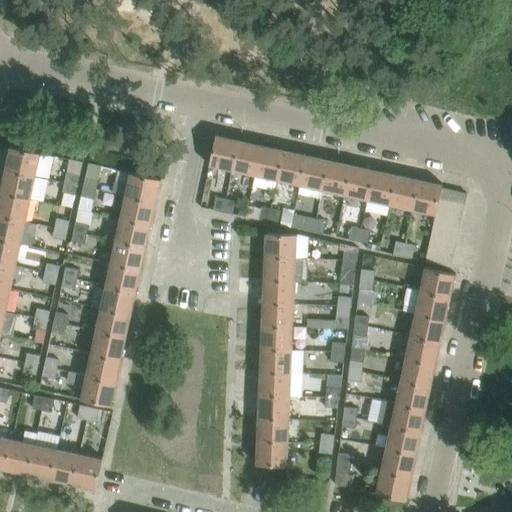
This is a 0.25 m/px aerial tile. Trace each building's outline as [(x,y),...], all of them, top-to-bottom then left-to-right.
[(232,169),(238,141),(217,136),(217,134),(216,134),(209,166),(210,166),(211,164),(232,169)] [(255,174),(261,145),(238,141),(232,169),(255,174)] [(277,179),(284,150),(261,145),(255,174),(277,179)] [(11,148),(6,169),(34,175),(39,154),(41,154),(41,153),(9,146),(9,147),(11,148)] [(300,184),(306,155),(284,150),(277,179),(300,184)] [(322,189),(329,160),(306,155),(300,184),(322,189)] [(345,195),(351,165),(329,160),(322,189),(345,195)] [(368,200),(374,170),(351,165),(345,195),(368,200)] [(6,169),(1,192),(30,198),(34,175),(6,169)] [(390,205),(397,175),(374,170),(368,200),(390,205)] [(66,172),(64,182),(77,184),(79,175),(66,172)] [(126,195),(154,201),(159,180),(161,180),(161,179),(129,172),(129,173),(131,174),(126,195)] [(413,210),(419,180),(397,175),(390,205),(413,210)] [(85,176),(83,186),(96,189),(98,179),(85,176)] [(435,215),(436,212),(438,200),(441,188),(442,183),(441,183),(441,185),(419,180),(413,210),(435,215)] [(75,194),(77,184),(64,182),(62,191),(75,194)] [(94,198),(96,189),(83,186),(78,208),(91,211),(94,198)] [(464,206),(467,193),(441,188),(438,200),(464,206)] [(1,192),(0,196),(0,215),(25,221),(30,198),(1,192)] [(121,218),(150,224),(154,201),(126,195),(121,218)] [(213,210),(222,212),(225,199),(216,197),(213,210)] [(225,199),(222,212),(233,214),(235,201),(225,199)] [(464,206),(438,200),(436,212),(461,217),(464,206)] [(258,220),(268,222),(271,209),(261,207),(258,220)] [(268,222),(278,224),(280,211),(271,209),(268,222)] [(459,230),(461,217),(436,212),(435,215),(436,215),(434,224),(459,230)] [(291,227),(304,229),(306,216),(294,214),(291,227)] [(0,215),(0,238),(20,243),(25,221),(0,215)] [(304,229),(313,231),(316,218),(306,216),(304,229)] [(54,227),(67,230),(69,220),(56,217),(54,227)] [(116,240),(145,247),(150,224),(121,218),(116,240)] [(326,221),(316,218),(313,231),(323,234),(326,221)] [(75,221),(73,231),(87,234),(89,224),(75,221)] [(456,242),(459,230),(434,224),(431,237),(456,242)] [(348,239),(358,241),(361,228),(351,226),(348,239)] [(65,240),(67,230),(54,227),(52,237),(65,240)] [(370,230),(361,228),(358,241),(367,243),(370,230)] [(73,231),(71,241),(84,244),(87,234),(73,231)] [(297,234),(265,233),(265,234),(267,234),(266,256),(296,257),(297,234)] [(453,254),(456,242),(431,237),(428,249),(453,254)] [(0,238),(0,262),(15,266),(20,243),(0,238)] [(111,263),(140,269),(145,247),(116,240),(111,263)] [(393,254),(402,256),(405,243),(396,241),(393,254)] [(415,245),(405,243),(402,256),(412,258),(415,245)] [(451,266),(453,254),(428,249),(426,261),(451,266)] [(344,250),(343,260),(356,261),(357,252),(344,250)] [(296,257),(266,256),(265,279),(295,280),(296,257)] [(343,260),(342,269),(355,271),(356,261),(343,260)] [(0,262),(0,286),(10,288),(12,278),(20,280),(23,268),(15,266),(0,262)] [(46,262),(44,272),(57,275),(59,265),(46,262)] [(106,286),(135,292),(140,269),(111,263),(106,286)] [(65,267),(63,276),(77,279),(79,270),(65,267)] [(419,290),(449,296),(454,275),(456,275),(456,274),(424,267),(419,290)] [(353,284),(355,271),(342,269),(340,282),(353,284)] [(361,269),(360,278),(373,280),(374,270),(361,269)] [(55,284),(57,275),(44,272),(42,281),(55,284)] [(63,276),(61,285),(75,288),(77,279),(63,276)] [(360,278),(359,288),(372,290),(373,280),(360,278)] [(295,280),(265,279),(264,302),(294,303),(295,280)] [(0,286),(0,309),(5,311),(10,288),(0,286)] [(102,308),(130,314),(135,292),(106,286),(102,308)] [(444,319),(449,296),(419,290),(415,312),(444,319)] [(339,296),(337,305),(351,307),(352,297),(339,296)] [(294,303),(264,302),(263,325),(293,326),(294,303)] [(337,305),(336,314),(349,315),(351,307),(337,305)] [(37,307),(34,317),(47,320),(49,310),(37,307)] [(97,331),(125,337),(130,314),(102,308),(97,331)] [(55,312),(53,322),(67,325),(69,314),(55,312)] [(439,341),(444,319),(415,312),(410,335),(439,341)] [(356,315),(354,324),(368,326),(369,316),(356,315)] [(45,329),(47,320),(34,317),(32,326),(45,329)] [(53,322),(51,331),(61,333),(65,334),(67,325),(53,322)] [(354,324),(353,334),(366,336),(368,326),(354,324)] [(293,326),(263,325),(262,348),(292,349),(293,326)] [(92,353),(120,360),(125,337),(97,331),(92,353)] [(435,364),(439,341),(410,335),(405,357),(435,364)] [(333,341),(332,351),(345,353),(346,343),(333,341)] [(292,349),(262,348),(261,371),(291,373),(292,349)] [(332,351),(330,361),(344,362),(345,353),(332,351)] [(27,352),(24,362),(37,365),(39,355),(27,352)] [(87,376),(115,382),(120,360),(92,353),(87,376)] [(46,356),(43,367),(57,370),(59,359),(46,356)] [(430,386),(435,364),(405,357),(400,380),(430,386)] [(350,360),(349,370),(362,371),(363,362),(350,360)] [(35,375),(37,365),(24,362),(22,372),(35,375)] [(43,367),(41,376),(55,379),(57,370),(43,367)] [(349,370),(348,380),(361,381),(362,371),(349,370)] [(291,373),(261,371),(260,394),(289,396),(291,373)] [(70,373),(68,384),(84,387),(82,398),(80,397),(80,398),(112,405),(112,404),(110,404),(115,382),(87,376),(70,373)] [(425,409),(430,386),(400,380),(396,403),(425,409)] [(0,401),(6,402),(8,389),(0,387),(0,401)] [(327,387),(326,397),(339,399),(340,389),(327,387)] [(289,396),(260,394),(259,418),(288,419),(289,396)] [(31,408),(41,410),(44,397),(34,395),(31,408)] [(51,412),(54,399),(44,397),(41,410),(51,412)] [(326,397),(325,407),(338,408),(339,399),(326,397)] [(382,400),(377,423),(391,425),(420,432),(425,409),(396,403),(382,400)] [(77,418),(87,420),(90,407),(80,404),(77,418)] [(344,406),(343,416),(356,418),(358,408),(344,406)] [(90,407),(87,420),(96,422),(99,409),(90,407)] [(343,416),(342,426),(355,427),(356,418),(343,416)] [(288,419),(259,418),(258,441),(287,442),(288,419)] [(415,454),(420,432),(391,425),(386,448),(415,454)] [(28,473),(34,444),(36,434),(24,432),(22,442),(11,439),(5,468),(28,473)] [(321,433),(320,443),(333,444),(335,435),(331,434),(321,433)] [(0,436),(0,466),(5,468),(11,439),(0,436)] [(287,442),(258,441),(257,463),(255,463),(255,464),(287,465),(288,465),(288,464),(286,464),(287,442)] [(333,444),(320,443),(319,452),(332,454),(333,444)] [(34,444),(28,473),(51,478),(57,449),(34,444)] [(410,477),(415,454),(386,448),(382,471),(410,477)] [(51,478),(73,483),(79,454),(57,449),(51,478)] [(338,452),(337,462),(350,464),(352,454),(342,453),(338,452)] [(79,454),(73,483),(95,487),(95,489),(96,489),(103,458),(102,457),(101,459),(79,454)] [(350,464),(337,462),(336,472),(349,473),(350,464)] [(405,499),(410,477),(382,471),(377,492),(375,492),(375,493),(407,500),(407,499),(405,499)]
